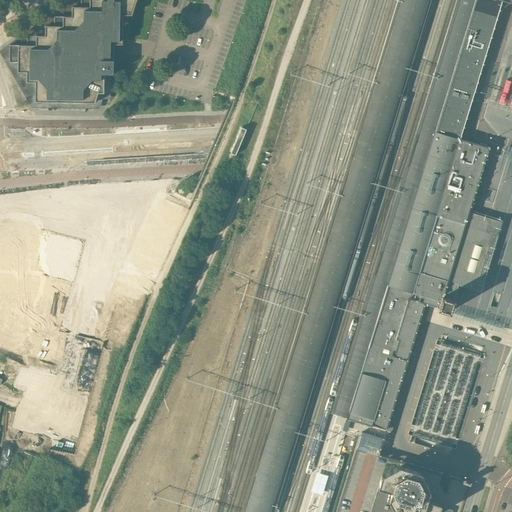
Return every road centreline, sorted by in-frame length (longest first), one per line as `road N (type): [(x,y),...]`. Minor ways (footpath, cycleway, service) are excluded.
road 1 (secondary): [(148,157),(511,134)]
road 2 (secondary): [(511,115),(210,137)]
road 3 (track): [(205,182),(273,0)]
road 4 (secondary): [(210,137),(17,145)]
road 5 (secondary): [(17,166),(148,157)]
